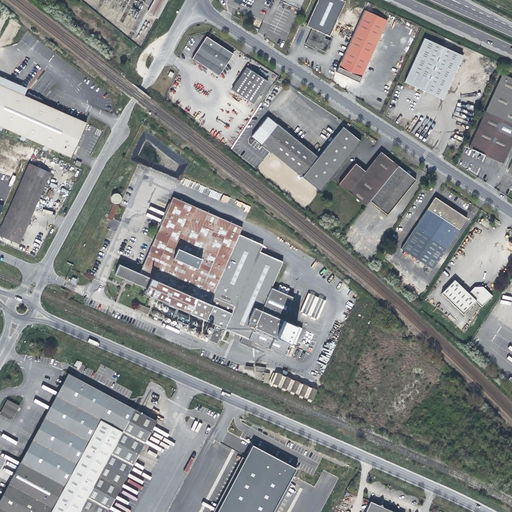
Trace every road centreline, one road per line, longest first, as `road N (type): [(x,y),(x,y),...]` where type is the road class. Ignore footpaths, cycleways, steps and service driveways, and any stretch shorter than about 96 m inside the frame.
road 1 (unclassified): [(45,318),(483,511)]
road 2 (unclassified): [(511,213),(191,4)]
road 3 (tertiary): [(130,104),(35,281)]
road 4 (primary): [(402,0),(511,49)]
